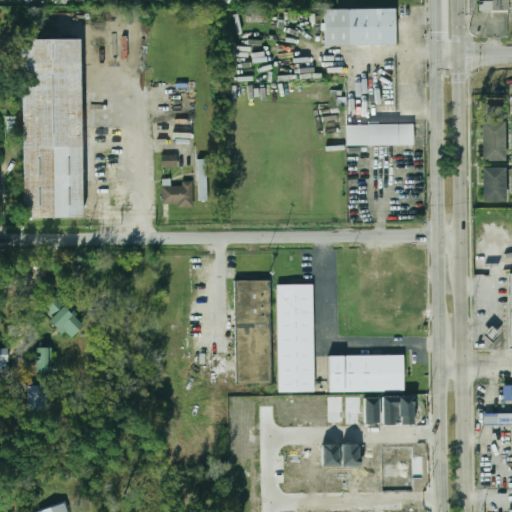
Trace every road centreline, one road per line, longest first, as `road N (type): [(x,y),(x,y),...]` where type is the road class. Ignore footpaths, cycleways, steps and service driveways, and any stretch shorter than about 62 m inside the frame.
road 1 (residential): [(464,229),(0,234)]
road 2 (secondary): [(438,51),(441,316)]
road 3 (secondary): [(470,511),(466,278)]
road 4 (secondary): [(464,229),(462,0)]
road 5 (secondary): [(441,362),(444,511)]
